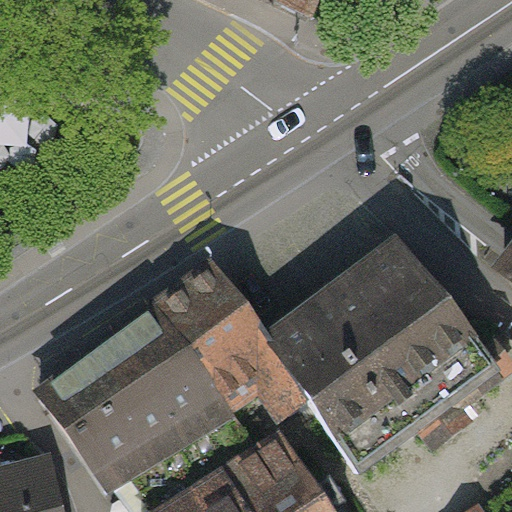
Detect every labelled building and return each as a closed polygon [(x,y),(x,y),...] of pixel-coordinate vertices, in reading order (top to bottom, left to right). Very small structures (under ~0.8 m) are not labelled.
[(328,0),(277,0),(320,19),(328,0)] [(25,224),(0,240),(0,255),(3,260),(35,239),(25,224)] [(265,335),(282,361),(359,477),(498,385),(405,242),(265,335)] [(511,260),(500,275),(511,283),(511,260)] [(217,261),(154,302),(219,402),(282,361),(265,335),(217,261)] [(154,302),(33,380),(110,498),(231,419),(219,402),(154,302)] [(330,511),(284,440),(172,511),(330,511)] [(56,511),(46,461),(0,469),(0,511),(56,511)]
